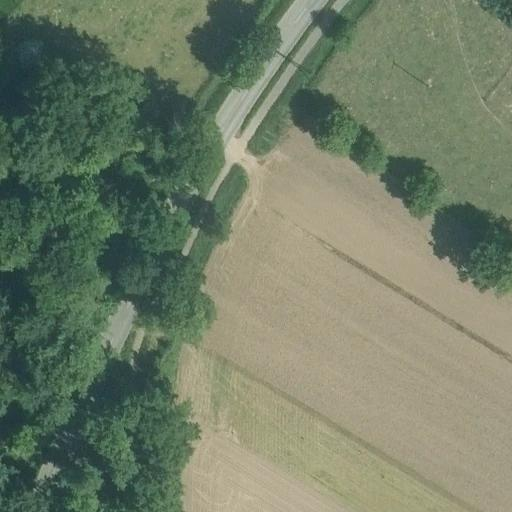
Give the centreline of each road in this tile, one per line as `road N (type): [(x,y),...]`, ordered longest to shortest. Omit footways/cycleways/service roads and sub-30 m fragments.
road 1 (secondary): [(314,0),(227,126),(110,342),(36,511)]
road 2 (unknown): [(90,388),(36,251),(0,112)]
